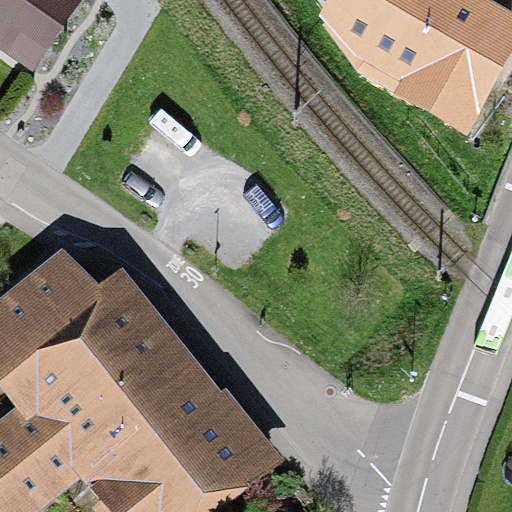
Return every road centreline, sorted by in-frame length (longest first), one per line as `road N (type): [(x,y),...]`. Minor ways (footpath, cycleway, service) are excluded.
road 1 (residential): [(422,499),(183,281),(0,163)]
road 2 (tertiary): [(422,499),(511,253)]
